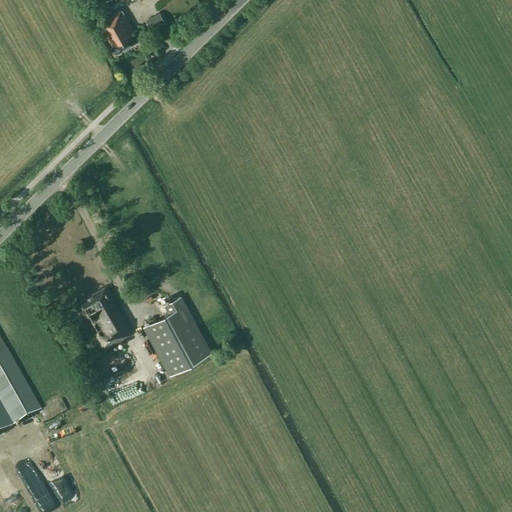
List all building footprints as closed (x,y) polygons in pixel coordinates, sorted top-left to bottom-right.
[(131,44),(139,39),(121,9),(98,23),(107,38),(101,41),(107,52),(113,48),(116,53),(131,44)] [(160,13),(146,21),(151,30),(165,22),(160,13)] [(123,336),(133,331),(124,314),(122,315),(113,298),(113,297),(107,285),(74,303),(100,351),(124,338),(123,336)] [(212,351),(181,295),(164,304),(168,312),(143,326),(169,374),(212,351)] [(0,338),(0,433),(41,411),(0,338)]
